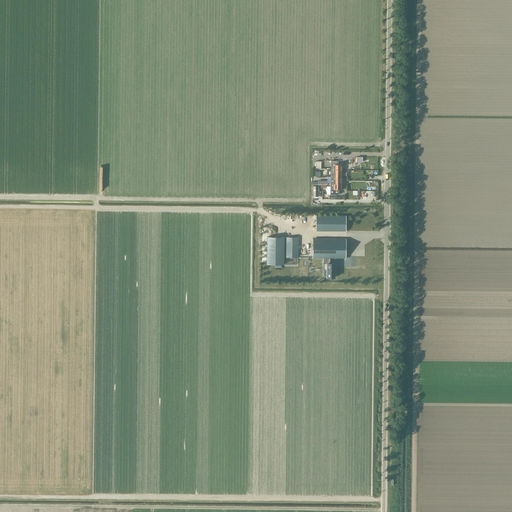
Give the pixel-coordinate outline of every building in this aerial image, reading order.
[(341,183),(330,183),(330,194),(339,194),(339,189),(341,189),(341,183)] [(346,231),(346,215),(316,215),(316,231),(346,231)] [(267,237),(267,264),(284,264),(284,237),(267,237)] [(286,237),(286,257),(298,257),(298,237),(286,237)] [(346,258),(346,239),(313,238),(313,257),(340,258),(340,263),(339,263),(339,272),(346,272),(346,263),(344,263),(345,258),(346,258)] [(324,269),(327,269),(327,277),(334,277),(334,272),(335,272),(335,266),(334,266),(334,263),(324,263),(323,263),(323,269),(324,269)]
